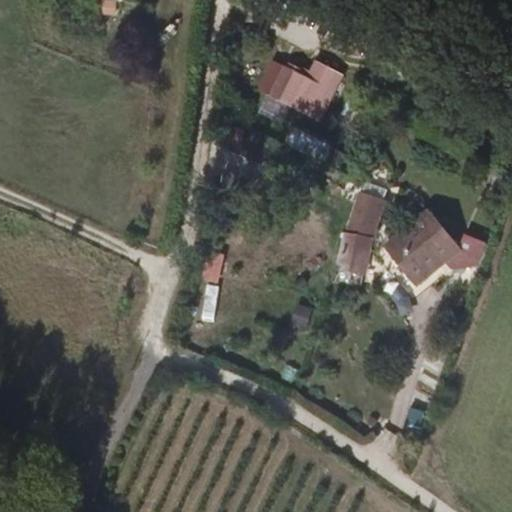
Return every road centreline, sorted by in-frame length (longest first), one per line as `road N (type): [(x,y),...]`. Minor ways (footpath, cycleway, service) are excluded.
road 1 (track): [(152,344),(199,0)]
road 2 (track): [(152,344),(281,404),(443,511)]
road 3 (track): [(0,193),(166,266)]
